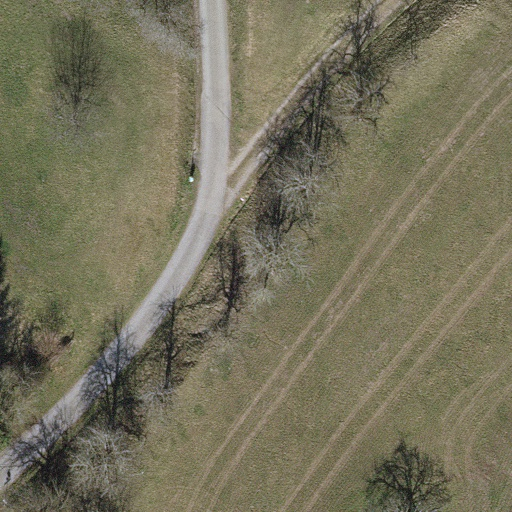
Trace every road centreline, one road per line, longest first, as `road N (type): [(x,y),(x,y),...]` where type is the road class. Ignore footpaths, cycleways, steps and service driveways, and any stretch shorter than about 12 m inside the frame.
road 1 (track): [(208,210),(122,354),(0,476)]
road 2 (track): [(208,210),(394,0)]
road 3 (track): [(211,0),(208,210)]
